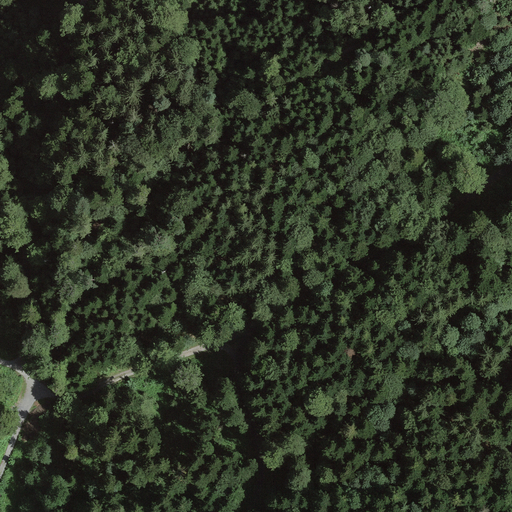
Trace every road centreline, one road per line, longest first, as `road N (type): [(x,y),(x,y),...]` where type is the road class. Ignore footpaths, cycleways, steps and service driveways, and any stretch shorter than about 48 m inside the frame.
road 1 (track): [(83,0),(41,158),(29,246),(34,376)]
road 2 (unclassified): [(511,163),(352,272),(228,342)]
road 3 (track): [(228,342),(204,344),(78,395),(45,392),(34,376)]
road 4 (track): [(228,342),(262,471),(247,511)]
